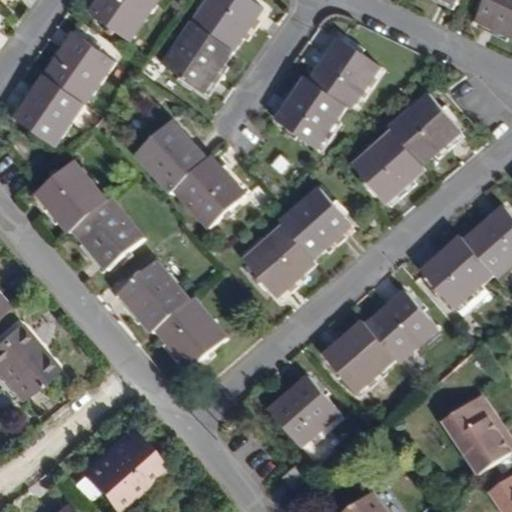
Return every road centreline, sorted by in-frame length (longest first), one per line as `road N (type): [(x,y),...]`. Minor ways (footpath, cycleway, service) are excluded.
road 1 (residential): [(511,130),(181,422)]
road 2 (residential): [(128,363),(0,217)]
road 3 (residential): [(343,0),(511,90)]
road 4 (residential): [(0,470),(128,363)]
road 5 (residential): [(305,0),(231,113)]
